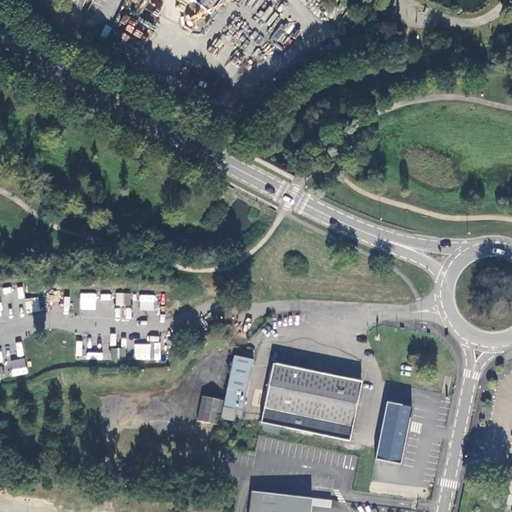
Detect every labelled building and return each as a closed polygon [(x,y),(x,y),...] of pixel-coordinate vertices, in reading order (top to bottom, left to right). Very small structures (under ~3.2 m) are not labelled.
[(211,20),(226,0),(190,0),(188,3),(211,20)] [(345,0),(315,0),(312,4),(331,19),(345,0)] [(79,309),(95,310),(97,294),(81,292),(79,309)] [(111,293),(101,293),(100,302),(111,302),(111,293)] [(119,296),(116,296),(116,306),(130,306),(130,294),(119,294),(119,296)] [(140,294),(139,310),(154,311),(155,295),(140,294)] [(27,312),(40,311),(39,297),(26,298),(27,312)] [(115,318),(131,320),(131,308),(116,307),(115,318)] [(17,356),(24,355),(22,341),(15,342),(17,356)] [(82,355),(83,341),(76,341),(75,355),(82,355)] [(161,344),(134,343),(134,360),(160,361),(161,344)] [(111,358),(114,358),(114,361),(122,361),(122,358),(125,358),(125,349),(111,349),(111,358)] [(254,360),(234,356),(224,401),(223,406),(243,410),(254,360)] [(11,375),(26,375),(26,359),(11,359),(11,375)] [(273,363),(264,408),(261,422),(349,440),(352,426),(362,381),(273,363)] [(197,421),(219,425),(223,406),(224,401),(202,396),(197,421)] [(387,402),(374,459),(400,465),(412,407),(387,402)] [(312,511),(314,499),(253,491),(250,511),(312,511)] [(332,508),(333,501),(314,499),(313,505),(332,508)]
